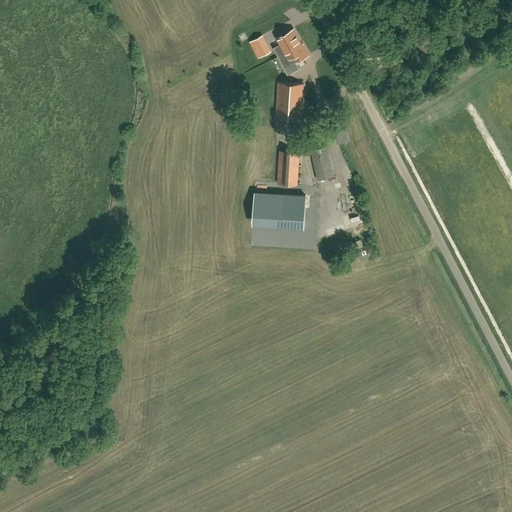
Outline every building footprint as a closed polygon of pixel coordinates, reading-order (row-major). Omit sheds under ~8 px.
[(302,45),(293,29),(277,37),(288,58),(292,56),(295,62),(308,54),(303,44),(302,45)] [(259,58),(272,51),(264,35),(250,42),(259,58)] [(389,58),(388,50),(376,52),(377,60),(389,58)] [(301,119),(304,83),(279,81),(276,117),(301,119)] [(333,124),(338,144),(351,141),(346,121),(333,124)] [(311,149),(318,178),(334,175),(327,145),(311,149)] [(280,150),(278,183),(297,184),(300,151),(280,150)] [(305,195),(285,193),(283,224),(303,225),(305,195)]
